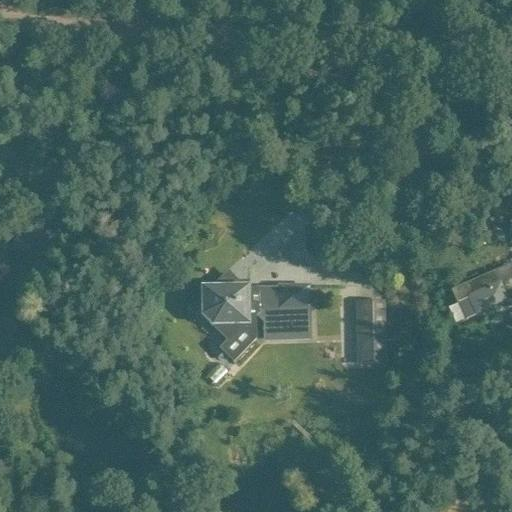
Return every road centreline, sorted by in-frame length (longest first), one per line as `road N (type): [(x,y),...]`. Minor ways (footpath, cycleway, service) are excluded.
road 1 (residential): [(511,51),(143,26)]
road 2 (unknown): [(349,179),(426,148),(444,47)]
road 3 (residential): [(143,26),(0,16)]
